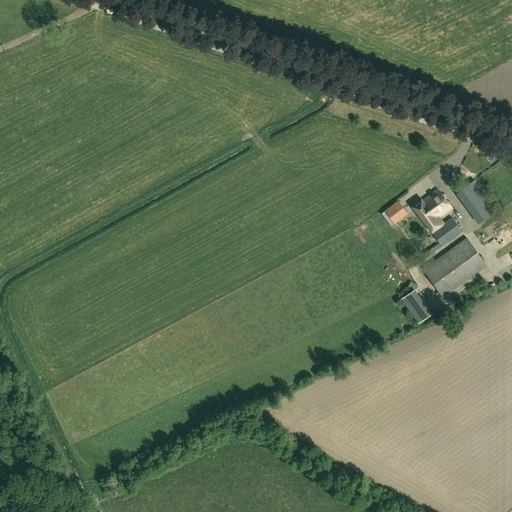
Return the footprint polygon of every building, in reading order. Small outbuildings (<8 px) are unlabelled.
[(490,202),(475,181),(457,194),(472,215),(490,202)] [(438,219),(452,209),(438,190),(423,201),(421,199),(411,206),(441,247),(462,232),(452,218),(442,225),(438,219)] [(398,202),(386,212),(395,224),(408,214),(398,202)] [(487,266),(467,239),(424,270),(444,298),(487,266)] [(415,290),(401,300),(418,324),(433,314),(415,290)]
